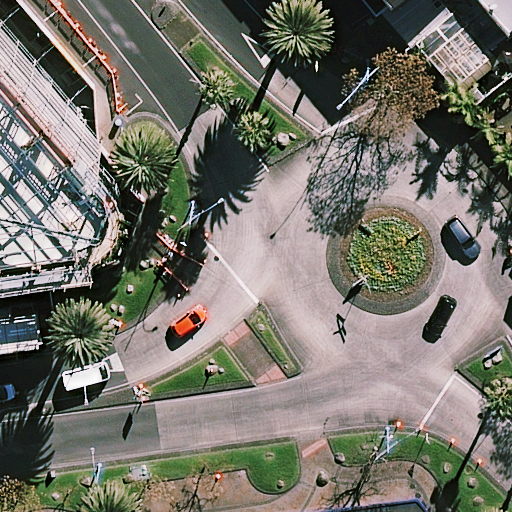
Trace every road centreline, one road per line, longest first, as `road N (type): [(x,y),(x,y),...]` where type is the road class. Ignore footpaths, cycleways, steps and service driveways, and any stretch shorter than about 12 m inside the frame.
road 1 (secondary): [(372,359),(290,397),(200,425),(0,447)]
road 2 (secondary): [(0,392),(96,372),(178,334),(283,251)]
road 3 (secondary): [(286,234),(239,160),(100,0)]
road 4 (secondary): [(203,0),(268,70),(390,158)]
road 5 (secondary): [(390,158),(430,168),(462,193),(482,229),(486,269)]
road 6 (secondary): [(372,359),(325,340),(306,322),(292,301),(283,251)]
road 7 (secondary): [(511,456),(394,359)]
road 8 (secondary): [(286,234),(314,186),(362,160),(390,158)]
road 9 (secondary): [(486,269),(465,320),(421,353),(394,359)]
